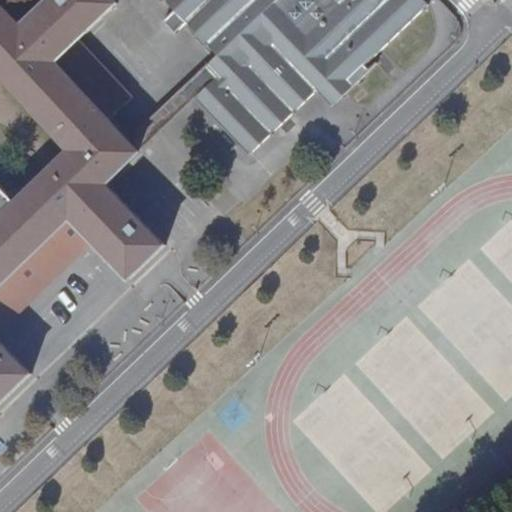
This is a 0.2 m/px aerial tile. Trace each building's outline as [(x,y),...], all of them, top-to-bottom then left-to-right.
[(0,405),(0,406),(37,371),(0,333),(0,286),(76,214),(100,238),(137,275),(171,242),(111,180),(145,148),(132,134),(114,116),(58,58),(76,40),(118,0),(47,0),(24,23),(1,0),(0,0),(0,66),(1,68),(4,71),(74,143),(54,163),(31,184),(25,179),(13,190),(0,176),(0,405)] [(199,95),(200,96),(254,152),(321,87),(338,104),(347,95),(375,67),(369,62),(381,51),(428,4),(424,0),(172,0),(177,5),(166,16),(178,28),(189,18),(220,50),(210,61),(222,73),(199,95)] [(114,116),(132,99),(76,40),(58,58),(114,116)] [(132,134),(145,148),(200,96),(199,95),(222,73),(210,61),(132,134)] [(0,333),(100,238),(76,214),(0,286),(0,333)]
